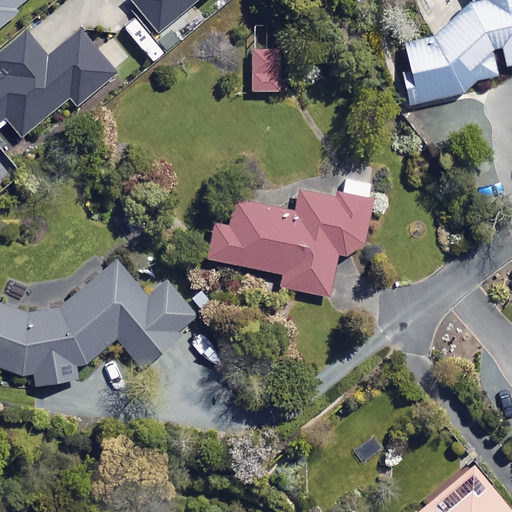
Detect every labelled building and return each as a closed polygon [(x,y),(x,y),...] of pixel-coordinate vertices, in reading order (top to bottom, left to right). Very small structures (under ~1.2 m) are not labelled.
[(0,0),(0,26),(19,11),(15,6),(22,0),(0,0)] [(131,0),(157,31),(196,0),(131,0)] [(511,0),(468,0),(469,3),(430,33),(399,39),(405,67),(399,69),(407,102),(467,89),(465,80),(497,73),(490,46),(499,44),(504,63),(511,60),(511,0)] [(115,72),(80,28),(46,56),(24,29),(0,48),(0,71),(1,73),(0,74),(0,124),(8,118),(20,134),(67,96),(74,105),(115,72)] [(280,46),(250,46),(250,89),(280,89),(280,46)] [(222,218),(214,217),(206,257),(280,272),(277,285),(329,295),(337,257),(362,239),(374,181),(345,175),(342,190),(298,182),(293,206),(227,193),(222,218)] [(199,313),(160,270),(142,288),(117,262),(91,286),(81,285),(58,311),(0,292),(0,364),(35,373),(36,384),(79,374),(77,363),(117,340),(143,366),(199,313)] [(511,511),(473,464),(415,511),(511,511)]
